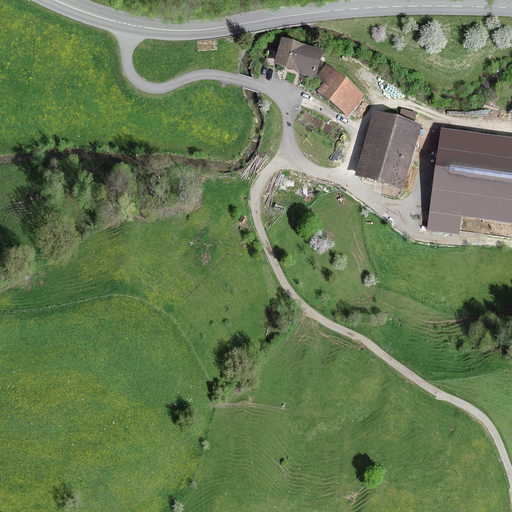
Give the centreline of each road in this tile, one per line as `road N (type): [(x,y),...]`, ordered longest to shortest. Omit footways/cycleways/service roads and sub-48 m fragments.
road 1 (secondary): [(511,7),(344,8),(195,30),(128,24),(55,0)]
road 2 (track): [(273,165),(256,188),(255,212),(294,297),(480,415),(511,478)]
